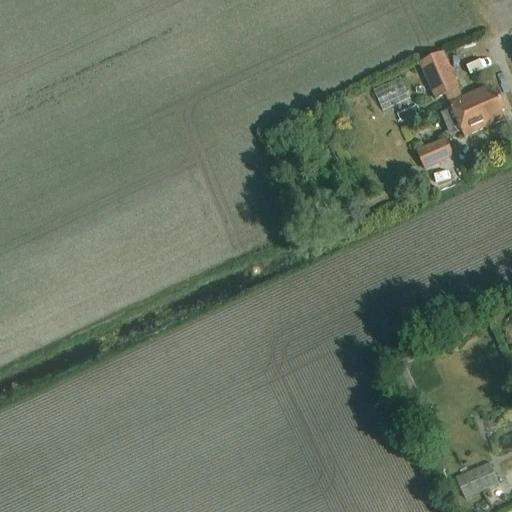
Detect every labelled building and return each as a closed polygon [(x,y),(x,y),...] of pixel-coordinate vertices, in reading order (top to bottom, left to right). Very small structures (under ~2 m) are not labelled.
[(434,100),(438,98),(445,95),(464,138),(504,121),(500,113),(505,111),(497,92),(492,94),(489,88),(462,99),(458,90),(458,89),(443,54),(419,65),(434,100)] [(387,108),(412,98),(404,80),(379,90),(387,108)] [(453,159),(445,140),(416,153),(425,172),(453,159)] [(389,373),(402,400),(416,393),(403,366),(389,373)] [(494,461),(460,476),(469,497),(503,483),(494,461)]
